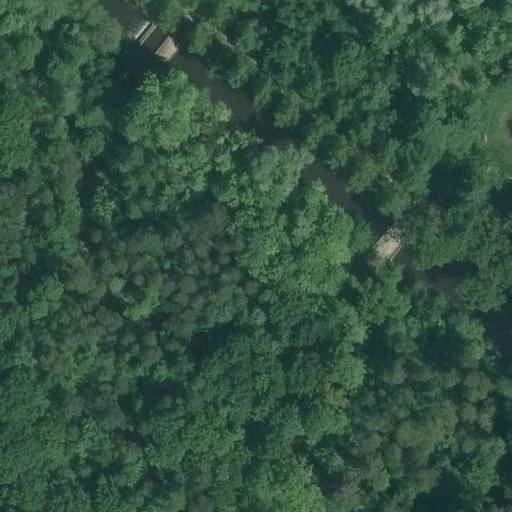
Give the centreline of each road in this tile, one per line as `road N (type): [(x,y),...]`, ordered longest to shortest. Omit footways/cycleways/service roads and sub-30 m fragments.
road 1 (track): [(263,511),(372,270),(428,204)]
road 2 (track): [(428,204),(177,0)]
